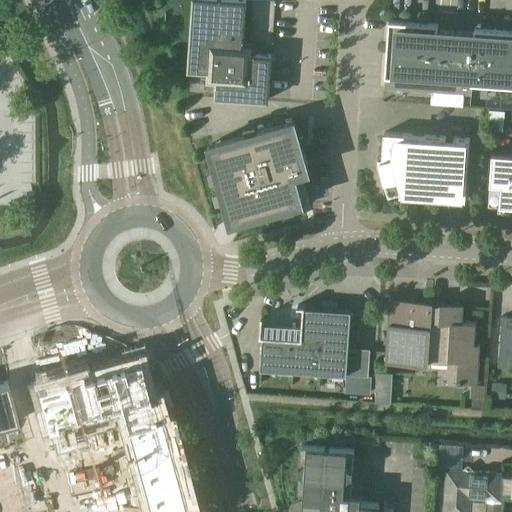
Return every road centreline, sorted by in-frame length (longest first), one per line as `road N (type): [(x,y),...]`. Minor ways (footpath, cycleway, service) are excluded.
road 1 (residential): [(341,245),(352,0)]
road 2 (tertiary): [(150,216),(120,67),(81,23)]
road 3 (tertiary): [(81,23),(115,150),(121,219)]
road 4 (unclassified): [(511,256),(341,245)]
road 5 (unclassified): [(341,245),(207,271)]
road 6 (tertiary): [(244,511),(208,386)]
